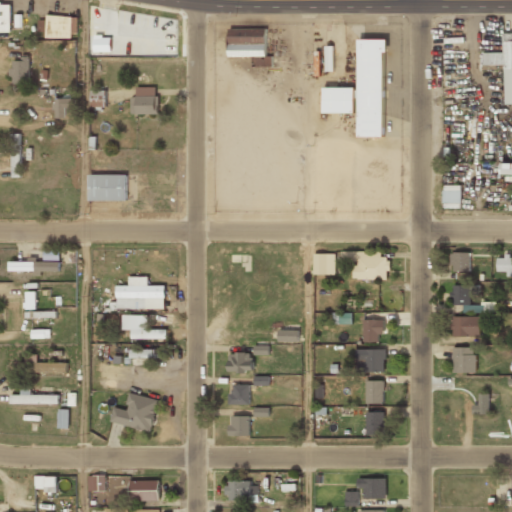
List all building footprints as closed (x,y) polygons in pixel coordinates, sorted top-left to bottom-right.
[(12,4),(0,4),(0,32),(12,32),(12,4)] [(46,16),(46,38),(76,39),(77,17),(46,16)] [(228,56),(253,57),(253,66),(269,67),(270,29),(229,28),(228,56)] [(503,104),(511,104),(511,33),(503,33),(503,104)] [(111,36),(95,36),(95,52),(111,52),(111,36)] [(359,39),(358,136),(385,137),(385,39),(359,39)] [(483,69),(497,69),(497,53),(483,53),(483,69)] [(11,59),(11,84),(30,84),(30,59),(11,59)] [(131,97),(131,114),(158,114),(158,87),(135,87),(135,97),(131,97)] [(324,113),(355,113),(355,87),(324,87),(324,113)] [(90,91),(90,107),(106,107),(106,91),(90,91)] [(74,99),(55,99),(55,118),(74,118),(74,99)] [(20,177),(20,136),(12,136),(12,177),(20,177)] [(511,210),(511,164),(501,165),(501,181),(511,180),(511,191),(511,210)] [(127,174),(88,174),(88,200),(127,200),(127,174)] [(461,204),(461,186),(442,186),(442,204),(461,204)] [(389,280),(389,252),(355,252),(355,280),(389,280)] [(470,252),(451,252),(451,272),(470,272),(470,252)] [(335,254),(313,254),(313,275),(335,275),(335,254)] [(511,257),(497,257),(497,276),(511,276),(511,257)] [(9,260),(9,272),(60,272),(60,260),(9,260)] [(471,285),(451,285),(451,305),(471,305),(471,285)] [(117,309),(165,309),(165,286),(117,286),(117,309)] [(26,291),(26,309),(36,309),(36,291),(26,291)] [(166,339),(166,327),(148,327),(148,316),(124,315),(124,338),(166,339)] [(451,316),(451,337),(481,337),(481,316),(451,316)] [(363,342),(384,342),(384,319),(363,319),(363,342)] [(34,336),(47,337),(48,330),(34,329),(34,336)] [(300,330),(279,330),(279,342),(299,342),(300,330)] [(453,347),(453,372),(470,372),(470,347),(453,347)] [(129,349),(129,358),(164,358),(164,349),(129,349)] [(385,371),(385,349),(359,349),(359,371),(385,371)] [(229,372),(254,372),(254,353),(229,353),(229,372)] [(36,356),(27,356),(27,372),(67,372),(67,362),(36,362),(36,356)] [(270,376),(255,376),(255,385),(270,385),(270,376)] [(384,403),(384,380),(366,380),(366,403),(384,403)] [(250,404),(250,384),(229,384),(229,404),(250,404)] [(58,404),(58,395),(31,395),(31,385),(21,385),(21,395),(11,395),(11,404),(58,404)] [(111,423),(151,432),(159,400),(131,393),(127,409),(115,406),(111,423)] [(489,394),(476,394),(476,414),(489,414),(489,394)] [(75,405),(75,395),(63,395),(63,405),(75,405)] [(58,429),(69,429),(69,410),(58,410),(58,429)] [(366,434),(385,434),(385,411),(366,411),(366,434)] [(229,416),(229,436),(250,436),(250,416),(229,416)] [(89,475),(89,491),(106,491),(106,475),(89,475)] [(56,476),(36,476),(36,490),(56,490),(56,476)] [(386,478),(360,478),(360,497),(386,497),(386,478)] [(129,481),(129,501),(160,501),(160,481),(129,481)] [(258,500),(258,482),(225,482),(225,500),(258,500)] [(346,506),(359,506),(359,491),(346,491),(346,506)]
